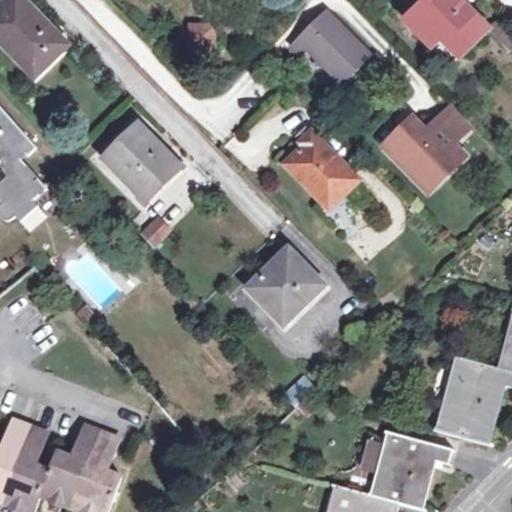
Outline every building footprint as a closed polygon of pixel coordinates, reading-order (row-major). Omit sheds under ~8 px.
[(53,51),(58,56),(68,47),(21,0),(9,0),(0,9),(0,43),(30,74),(53,51)] [(427,0),(406,22),(433,49),(443,38),(461,57),(489,31),(511,52),(511,50),(511,33),(498,20),(488,29),(461,0),(427,0)] [(328,12),(292,47),(301,57),(308,50),(341,84),(370,56),(328,12)] [(192,26),(191,48),(213,49),(214,27),(192,26)] [(451,68),(461,57),(443,38),(433,49),(451,68)] [(34,79),(58,56),(53,51),(30,74),(34,79)] [(232,155),(251,168),(285,120),(265,106),(232,155)] [(11,219),(17,217),(34,200),(48,187),(23,160),(37,148),(0,107),(0,198),(4,202),(1,206),(0,208),(0,214),(1,216),(4,219),(9,220),(11,219)] [(408,135),(401,127),(377,150),(408,184),(419,174),(430,186),(457,161),(445,149),(463,133),(445,113),(419,136),(414,130),(408,135)] [(414,130),(407,122),(401,127),(408,135),(414,130)] [(138,125),(104,160),(145,200),(178,166),(138,125)] [(359,181),(312,132),(302,142),(306,147),(286,167),(329,212),(359,181)] [(419,174),(408,184),(419,196),(430,186),(419,174)] [(40,206),(34,200),(17,217),(22,222),(40,206)] [(142,237),(153,249),(170,233),(158,221),(142,237)] [(288,251),(248,289),(284,327),(324,288),(288,251)] [(378,304),(390,316),(403,303),(392,291),(378,304)] [(102,321),(90,306),(82,312),(94,328),(102,321)] [(511,328),(500,371),(511,374),(511,328)] [(458,360),(452,380),(471,385),(477,365),(458,360)] [(511,374),(500,371),(477,365),(471,385),(452,380),(438,431),(487,445),(503,387),(511,389),(511,374)] [(317,389),(305,376),(283,396),(296,410),(317,389)] [(0,452),(0,503),(23,511),(36,511),(41,499),(80,511),(109,511),(123,475),(108,470),(120,437),(86,424),(74,457),(58,451),(51,471),(35,465),(47,433),(12,421),(1,452),(0,452)] [(374,498),(400,505),(422,511),(436,462),(450,466),(454,452),(391,434),(374,498)] [(398,511),(400,505),(374,498),(336,488),(329,511),(398,511)]
